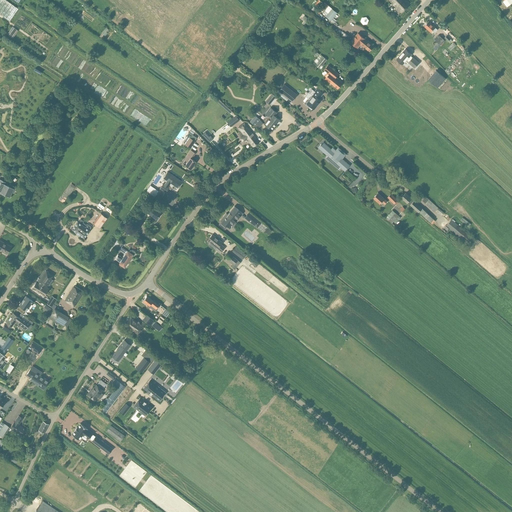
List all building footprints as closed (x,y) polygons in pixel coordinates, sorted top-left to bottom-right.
[(0,0),(0,14),(10,21),(18,9),(5,0),(0,0)] [(389,0),(401,12),(410,3),(407,0),(389,0)] [(132,4),(127,10),(130,13),(129,13),(132,15),(134,11),(133,10),(135,7),(132,4)] [(337,13),(332,9),(326,16),(331,21),(337,13)] [(140,13),(135,19),(138,22),(139,20),(142,22),(147,16),(143,13),(142,15),(140,13)] [(149,18),(144,24),(147,26),(145,28),(148,31),(153,24),(152,23),(153,21),(149,18)] [(433,30),(435,32),(437,30),(435,28),(435,27),(429,21),(424,26),(431,32),(433,30)] [(157,29),(154,32),(156,34),(157,33),(161,37),(164,33),(163,33),(166,30),(161,26),(158,30),(157,29)] [(364,46),(369,51),(373,46),(358,33),(351,42),(358,47),(360,44),(364,47),(364,46)] [(251,52),(255,47),(250,42),(246,48),(251,52)] [(454,42),(448,47),(450,51),(456,45),(454,42)] [(408,62),(414,68),(419,63),(413,57),(412,57),(411,56),(412,54),(405,49),(396,59),(403,65),(406,60),(408,62)] [(321,69),(327,59),(320,54),(313,63),(321,69)] [(325,78),(338,89),(343,83),(336,77),(339,74),(328,65),(324,70),(329,74),(325,78)] [(428,79),(438,88),(446,79),(440,73),(440,72),(437,70),(436,70),(428,79)] [(278,91),(288,99),(293,92),(284,84),(278,91)] [(309,99),(307,98),(304,102),(309,106),(308,107),(312,111),(314,109),(313,109),(321,100),(318,99),(323,93),(317,88),(309,99)] [(269,105),(276,97),(272,93),(265,102),(269,105)] [(264,124),(271,130),(279,120),(274,115),(276,112),(271,108),(266,114),(270,116),(265,122),(266,123),(264,124)] [(255,115),(250,122),(254,126),(260,119),(255,115)] [(228,123),(231,127),(239,120),(236,116),(228,123)] [(250,130),(244,123),(238,128),(244,135),(242,136),(243,137),(240,138),(243,141),(247,138),(253,147),(259,142),(250,130)] [(202,134),(209,141),(212,138),(210,135),(209,136),(205,132),(202,134)] [(195,141),(187,135),(182,142),(190,149),(195,141)] [(339,151),(337,152),(333,148),(331,150),(323,142),(318,148),(327,155),(324,157),(340,171),(342,168),(345,171),(349,166),(342,159),(345,156),(340,151),(339,151)] [(185,166),(190,169),(192,169),(193,167),(192,166),(195,161),(191,159),(195,154),(190,150),(184,160),(187,162),(185,166)] [(163,184),(160,189),(166,192),(168,188),(171,190),(172,188),(172,189),(173,189),(174,189),(174,188),(174,187),(177,188),(178,188),(182,182),(167,172),(163,178),(167,180),(164,185),(163,184)] [(3,195),(7,197),(7,195),(9,196),(11,192),(14,193),(16,187),(9,184),(8,186),(2,183),(3,181),(0,179),(0,191),(4,194),(3,195)] [(401,197),(407,203),(418,212),(419,212),(422,208),(423,207),(412,198),(406,192),(401,197)] [(382,202),(385,205),(388,201),(385,199),(384,199),(378,193),(373,198),(380,204),(382,202)] [(400,200),(397,197),(392,202),(396,205),(405,213),(409,208),(400,200)] [(444,213),(438,208),(430,200),(426,204),(434,212),(436,210),(442,215),(444,213)] [(156,219),(160,213),(150,206),(147,212),(153,216),(152,217),(155,219),(156,218),(156,219)] [(218,224),(225,230),(228,226),(230,228),(242,213),(234,207),(227,215),(226,214),(220,220),(221,221),(218,224)] [(422,208),(419,212),(427,220),(431,216),(422,208)] [(386,218),(392,223),(394,221),(396,223),(401,218),(393,210),(386,218)] [(255,217),(249,212),(244,218),(251,223),(257,228),(262,223),(255,217)] [(99,228),(107,218),(100,213),(93,223),(99,228)] [(79,235),(84,238),(89,230),(85,227),(86,225),(83,223),(83,222),(83,221),(81,220),(80,219),(79,220),(78,222),(77,221),(71,229),(76,233),(79,235)] [(445,229),(447,231),(448,231),(448,230),(449,229),(469,246),(475,239),(451,220),(445,228),(445,229)] [(206,242),(220,253),(224,247),(221,244),(222,242),(212,234),(206,242)] [(119,263),(124,266),(131,256),(132,256),(133,256),(134,256),(135,255),(135,254),(135,253),(135,252),(134,251),(134,250),(132,250),(131,250),(130,251),(129,252),(127,251),(121,247),(123,244),(116,239),(108,251),(112,254),(116,248),(125,254),(123,258),(118,255),(114,260),(119,263)] [(0,250),(7,254),(11,247),(0,240),(0,250)] [(232,251),(242,259),(246,255),(243,252),(244,251),(237,245),(232,251)] [(231,267),(234,269),(240,262),(230,253),(226,258),(233,264),(231,267)] [(32,288),(44,296),(49,288),(48,287),(53,280),(52,280),(52,279),(51,279),(53,276),(44,270),(32,288)] [(82,293),(73,287),(65,301),(74,307),(82,293)] [(16,309),(24,314),(26,311),(33,301),(26,296),(19,306),(16,309)] [(57,299),(52,296),(47,304),(52,307),(57,299)] [(157,310),(164,315),(167,310),(161,305),(159,306),(146,296),(143,301),(149,305),(148,306),(155,312),(157,310)] [(48,313),(51,309),(46,305),(43,309),(48,313)] [(49,318),(64,327),(65,325),(67,326),(72,319),(68,317),(69,317),(60,311),(55,308),(56,306),(54,305),(49,313),(51,314),(49,318)] [(26,329),(29,331),(32,325),(31,325),(33,322),(24,315),(24,316),(21,313),(19,316),(17,314),(16,315),(13,313),(6,323),(11,326),(15,321),(18,323),(17,324),(26,330),(26,329)] [(154,320),(147,314),(143,320),(150,325),(154,320)] [(126,325),(138,334),(145,325),(142,323),(141,324),(136,321),(131,318),(126,325)] [(9,337),(1,347),(5,350),(13,340),(9,337)] [(119,348),(118,348),(112,356),(118,361),(117,360),(130,344),(131,345),(124,340),(119,347),(120,347),(119,348)] [(136,367),(136,368),(142,372),(150,362),(144,357),(143,357),(144,358),(136,367)] [(155,360),(148,370),(153,374),(161,364),(155,360)] [(9,373),(13,366),(10,364),(5,371),(9,373)] [(37,385),(43,389),(49,381),(40,375),(41,374),(31,368),(27,375),(31,377),(30,379),(38,384),(37,385)] [(115,379),(112,383),(117,387),(101,408),(106,412),(125,387),(120,383),(115,379)] [(101,380),(96,385),(92,390),(92,389),(88,394),(95,400),(102,390),(106,384),(101,380)] [(151,395),(151,394),(159,400),(162,395),(163,396),(162,395),(165,393),(158,387),(158,386),(157,387),(150,381),(144,388),(149,393),(149,394),(150,393),(151,394),(150,395),(151,395)] [(146,402),(145,403),(144,402),(144,401),(143,402),(140,399),(134,407),(137,409),(136,410),(137,410),(137,409),(145,415),(148,411),(148,412),(148,411),(151,407),(145,403),(146,402)] [(10,428),(21,435),(25,429),(18,425),(23,418),(19,415),(14,422),(10,428)] [(102,428),(101,429),(117,440),(122,434),(107,422),(106,423),(97,416),(93,421),(102,428)] [(37,432),(43,435),(44,433),(49,424),(43,421),(37,432)] [(4,423),(0,429),(0,435),(3,437),(9,427),(4,423)] [(112,449),(95,436),(92,434),(92,433),(87,429),(80,423),(77,427),(74,430),(75,430),(72,434),(79,440),(82,435),(88,439),(89,438),(92,440),(92,441),(109,454),(112,449)] [(35,511),(58,511),(42,501),(35,511)]
